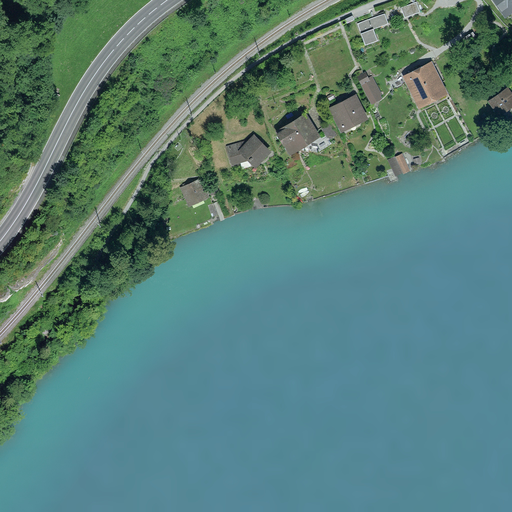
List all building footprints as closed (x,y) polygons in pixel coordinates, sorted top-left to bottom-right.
[(511,0),(495,0),(505,13),(509,10),(511,14),(511,0)] [(401,7),(404,17),(420,11),(416,1),(401,7)] [(357,23),(365,44),(377,39),(373,28),(388,23),(384,13),(357,23)] [(406,74),(420,102),(442,91),(428,63),(406,74)] [(376,85),(366,91),(372,101),(378,97),(377,95),(380,93),(376,85)] [(511,97),(507,90),(491,101),(499,111),(511,101),(511,97)] [(354,98),(334,108),(342,127),(364,116),(354,98)] [(478,123),(485,134),(493,129),(487,117),(478,123)] [(304,118),(279,133),(289,149),(314,134),(304,118)] [(324,130),(329,139),(335,135),(330,126),(324,130)] [(248,145),(246,142),(228,147),(232,162),(250,157),(256,162),(266,151),(254,139),(248,145)] [(402,155),(396,158),(402,170),(402,171),(409,168),(402,155)] [(395,174),(402,170),(396,158),(395,157),(388,160),(395,174)] [(199,182),(184,188),(190,200),(204,194),(199,182)] [(222,200),(227,217),(235,214),(229,197),(222,200)] [(215,203),(220,219),(227,217),(222,200),(215,203)]
